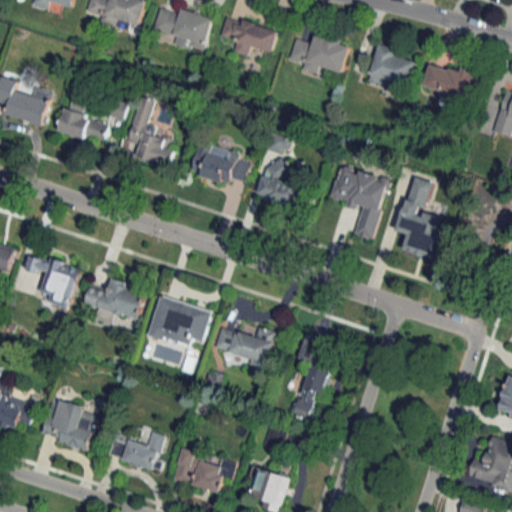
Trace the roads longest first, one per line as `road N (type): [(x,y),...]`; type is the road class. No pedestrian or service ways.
road 1 (residential): [(418,511),(470,329),(0,177)]
road 2 (residential): [(396,306),(329,511)]
road 3 (residential): [(511,41),(369,0)]
road 4 (residential): [(131,511),(0,469)]
